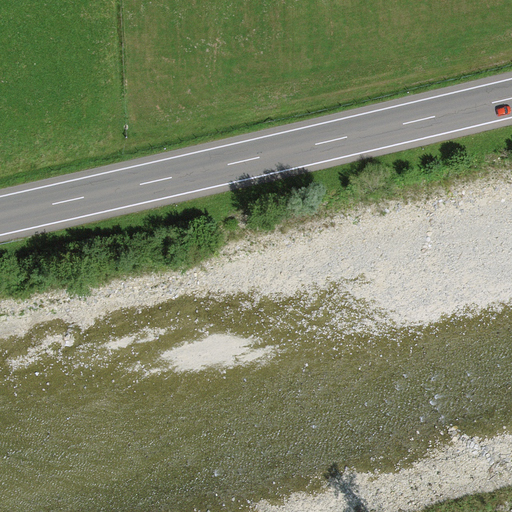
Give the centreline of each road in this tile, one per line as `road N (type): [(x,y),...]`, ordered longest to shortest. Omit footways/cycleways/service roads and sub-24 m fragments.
road 1 (trunk): [(511,101),(0,216)]
road 2 (track): [(511,56),(0,169)]
